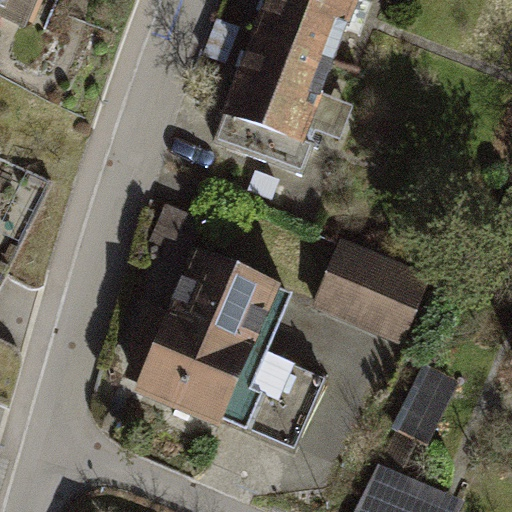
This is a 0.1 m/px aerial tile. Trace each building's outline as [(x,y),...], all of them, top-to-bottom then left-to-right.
[(46,0),(0,0),(0,26),(29,39),(46,0)] [(375,0),(267,0),(254,36),(351,70),(375,0)] [(351,70),(254,36),(224,120),(321,154),(351,70)] [(0,221),(35,149),(0,132),(0,221)] [(0,243),(0,334),(35,261),(0,243)] [(442,286),(352,250),(325,316),(415,353),(442,286)] [(173,317),(273,359),(299,298),(199,256),(173,317)] [(273,359),(173,317),(153,308),(119,390),(295,464),(330,383),(273,359)] [(464,389),(430,373),(395,446),(429,463),(464,389)] [(378,475),(362,511),(447,511),(450,505),(378,475)]
